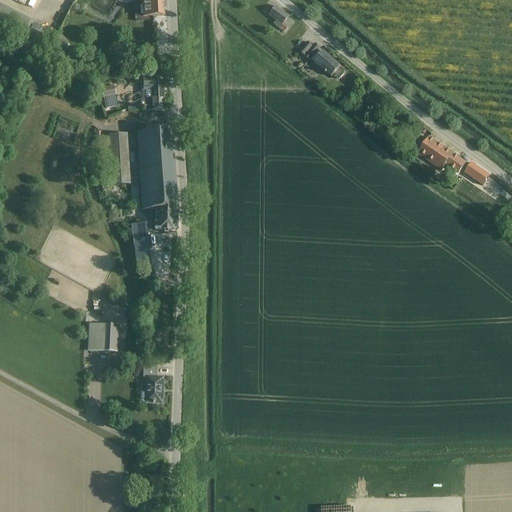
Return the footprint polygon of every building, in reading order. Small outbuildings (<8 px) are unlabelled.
[(141,0),(143,17),(152,17),(163,16),(162,0),(141,0)] [(283,33),(287,28),(283,24),(288,18),(281,12),(275,7),(267,15),(275,22),(273,24),(283,33)] [(312,47),(307,43),(299,52),(309,62),(310,61),(313,63),(331,79),(332,77),(336,80),(338,80),(343,75),(343,73),(338,69),(340,68),(319,50),(320,49),(314,44),(312,47)] [(150,79),(142,79),(142,91),(141,91),(142,101),(140,102),(141,112),(163,111),(161,73),(150,74),(150,79)] [(113,86),(101,89),(104,99),(115,97),(113,86)] [(176,232),(177,211),(171,130),(135,133),(140,212),(154,211),(153,231),(176,232)] [(130,185),(127,134),(107,136),(107,141),(97,141),(100,183),(110,182),(110,186),(130,185)] [(458,176),(466,165),(428,139),(417,155),(441,171),(444,166),(458,176)] [(482,187),(489,176),(470,164),(463,174),(482,187)] [(507,203),(511,197),(511,196),(494,181),(488,188),(497,196),(498,194),(507,203)] [(134,262),(148,261),(144,225),(130,226),(134,262)] [(116,354),(117,326),(100,326),(88,325),(87,351),(99,353),(116,354)] [(161,406),(163,378),(156,378),(156,370),(143,369),(142,378),(145,378),(144,393),(140,393),(139,404),(144,404),(144,405),(161,406)]
